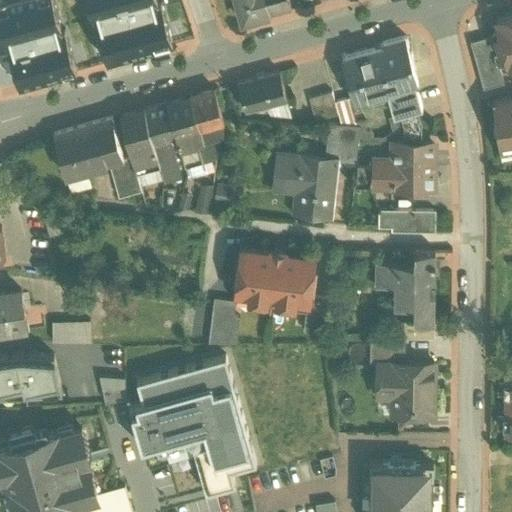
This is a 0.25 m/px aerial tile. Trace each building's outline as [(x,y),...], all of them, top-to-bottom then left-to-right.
[(83,0),(55,0),(75,13),(83,0)] [(237,0),(244,23),(270,15),(265,0),(237,0)] [(289,0),(265,0),(270,15),(292,9),(289,0)] [(165,10),(125,21),(134,53),(174,42),(165,10)] [(511,15),(498,20),(502,34),(490,37),(497,56),(507,53),(511,66),(511,65),(511,15)] [(33,34),(13,39),(16,50),(36,45),(33,34)] [(405,38),(384,44),(385,47),(344,58),(356,101),(378,95),(376,90),(390,86),(391,90),(388,91),(395,115),(422,108),(416,85),(418,84),(405,38)] [(16,50),(15,51),(20,68),(15,69),(19,84),(24,82),(25,85),(65,74),(56,40),(36,45),(16,50)] [(280,72),(239,84),(246,111),(286,100),(287,103),(288,102),(280,72)] [(216,90),(192,96),(205,145),(200,146),(203,158),(213,156),(210,144),(217,142),(213,127),(225,124),(216,90)] [(333,92),(310,98),(316,120),(339,114),(335,102),(333,92)] [(192,96),(169,103),(178,137),(186,167),(204,162),(203,158),(200,146),(205,145),(192,96)] [(511,96),(493,100),(501,151),(511,149),(511,96)] [(349,98),(335,102),(339,114),(342,124),(356,125),(349,98)] [(169,103),(145,110),(161,167),(165,165),(168,175),(179,172),(170,139),(178,137),(169,103)] [(145,110),(121,116),(132,157),(137,175),(161,168),(161,167),(145,110)] [(404,114),(405,131),(417,130),(415,113),(404,114)] [(113,118),(55,134),(66,176),(110,163),(124,159),(113,118)] [(361,126),(337,124),(332,160),(336,160),(336,162),(357,164),(361,126)] [(431,142),(397,141),(394,145),(394,160),(375,159),(374,186),(395,186),(397,188),(431,188),(434,185),(434,173),(431,170),(431,156),(434,153),(434,145),(431,142)] [(332,160),(279,154),(276,180),(299,182),(296,212),(330,216),(336,162),(336,160),(332,160)] [(124,159),(110,163),(120,198),(142,192),(137,175),(132,157),(124,159)] [(436,210),(379,209),(379,227),(392,227),(392,231),(436,232),(436,210)] [(315,257),(285,253),(285,252),(272,250),(272,252),(242,248),(241,260),(239,260),(236,280),(238,280),(237,293),(250,294),(250,298),(267,301),(268,297),(278,298),(278,302),(295,304),(295,300),(308,302),(309,302),(310,295),(311,290),(313,290),(315,270),(313,270),(315,257)] [(433,250),(409,250),(409,262),(377,262),(377,267),(376,267),(376,283),(395,283),(395,302),(414,302),(414,322),(435,322),(436,261),(433,261),(433,250)] [(0,331),(12,329),(11,323),(27,321),(22,290),(0,293),(0,331)] [(326,297),(310,295),(309,302),(308,302),(304,330),(321,332),(326,297)] [(237,301),(215,298),(209,343),(237,343),(241,317),(235,316),(237,301)] [(91,325),(67,326),(67,321),(53,321),(53,341),(91,342),(91,325)] [(414,322),(395,322),(395,338),(406,338),(435,339),(435,322),(414,322)] [(395,338),(380,338),(379,363),(399,364),(399,362),(405,362),(406,338),(395,338)] [(20,351),(0,354),(0,394),(62,391),(54,354),(20,351)] [(143,401),(130,404),(142,447),(170,439),(173,447),(192,442),(206,492),(236,484),(232,469),(257,462),(226,354),(137,380),(143,401)] [(399,362),(399,364),(379,363),(378,392),(397,393),(397,414),(434,415),(435,363),(405,362),(399,362)] [(125,377),(99,374),(105,400),(126,399),(125,377)] [(59,429),(38,435),(35,425),(9,432),(12,443),(0,445),(0,461),(4,478),(9,476),(19,511),(32,511),(74,500),(74,501),(93,496),(92,494),(88,481),(95,479),(90,463),(81,465),(79,460),(91,457),(82,426),(60,432),(59,429)] [(421,463),(383,463),(370,462),(370,476),(370,505),(369,511),(432,511),(433,477),(434,476),(434,463),(421,463)] [(77,511),(74,501),(74,500),(32,511),(77,511)] [(337,511),(335,502),(316,505),(317,511),(337,511)]
